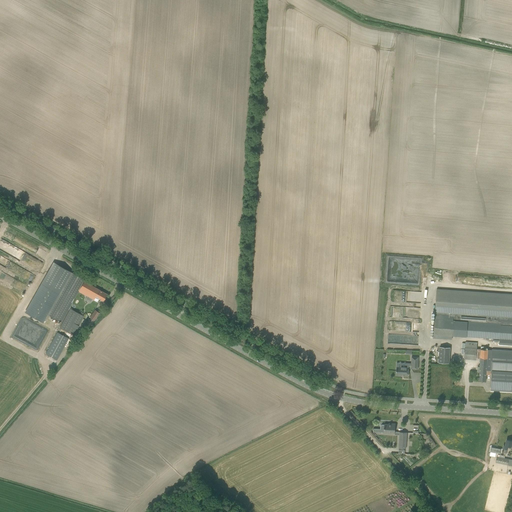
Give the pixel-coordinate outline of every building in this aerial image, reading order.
[(107,294),(84,281),(85,280),(70,272),(54,263),(25,313),(42,322),(47,314),(61,322),(71,305),(75,297),(78,292),(94,300),(95,298),(98,300),(99,299),(103,301),(107,294)] [(499,346),(511,346),(511,294),(436,289),(433,335),(439,335),(439,339),(451,340),(452,336),(499,339),(499,346)] [(86,304),(75,297),(71,305),(81,311),(86,304)] [(59,328),(73,336),(83,316),(69,309),(59,328)] [(86,323),(90,326),(99,313),(95,310),(86,323)] [(45,354),(57,360),(68,339),(57,332),(45,354)] [(19,336),(17,341),(37,350),(40,345),(36,343),(35,344),(19,336)] [(464,359),(476,359),(477,342),(465,341),(464,359)] [(439,363),(449,364),(450,348),(439,347),(439,363)] [(408,376),(408,368),(411,369),(418,369),(418,361),(411,361),(411,365),(406,365),(406,367),(397,367),(396,367),(396,376),(401,376),(401,375),(408,376)] [(394,433),(395,424),(390,424),(390,425),(384,424),(384,425),(382,425),(380,427),(379,433),(380,433),(380,432),(394,433)] [(503,453),(506,454),(508,447),(511,447),(511,440),(506,440),(505,446),(503,446),(503,449),(504,449),(503,453)] [(495,463),(511,466),(511,459),(508,459),(497,457),(495,463)]
